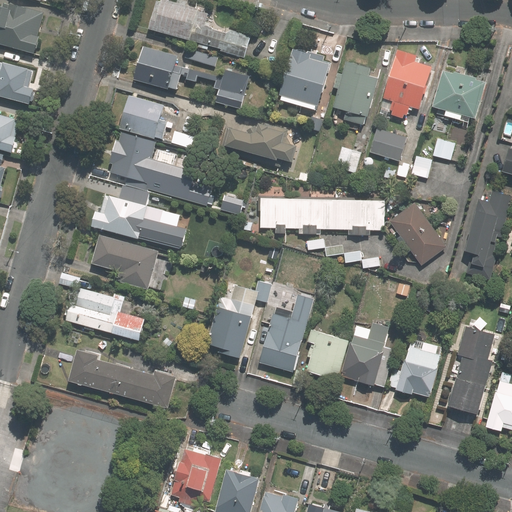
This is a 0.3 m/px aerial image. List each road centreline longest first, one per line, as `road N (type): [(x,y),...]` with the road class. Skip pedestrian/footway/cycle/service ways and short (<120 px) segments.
road 1 (residential): [(102,0),(0,375)]
road 2 (residential): [(511,482),(218,399)]
road 3 (residential): [(309,0),(511,11)]
